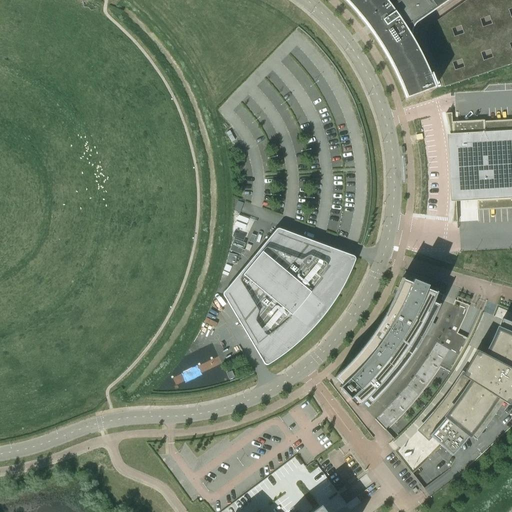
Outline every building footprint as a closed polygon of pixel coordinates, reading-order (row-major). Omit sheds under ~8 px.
[(416,23),(450,0),(393,0),(391,0),(344,0),(348,4),(353,9),(356,12),(358,14),(362,20),(367,26),(372,32),(379,43),(380,46),(388,59),(395,72),(401,85),(406,99),(435,88),(430,74),(423,59),(418,49),(416,46),(413,40),(412,38),(412,35),(412,32),(412,29),(413,28),(414,29),(415,29),(416,29),(416,28),(417,28),(417,27),(418,27),(418,26),(418,25),(417,25),(417,24),(416,23)] [(443,88),(511,64),(511,0),(472,0),(421,30),(419,37),(419,41),(443,88)] [(451,113),(446,114),(447,119),(448,125),(452,125),(453,141),(451,141),(452,148),(453,155),(453,162),(454,171),(454,178),(454,185),(454,194),(454,201),(456,201),(455,194),(457,194),(456,168),(474,167),(476,200),(511,198),(511,130),(485,132),(484,121),(484,120),(452,122),(451,113)] [(243,203),(237,201),(234,210),(240,213),(243,203)] [(224,296),(264,364),(265,364),(266,365),(267,365),(268,365),(268,364),(269,364),(301,339),(328,310),(344,286),(355,260),(355,259),(355,258),(355,257),(354,257),(279,229),(278,229),(277,229),(224,293),(223,294),(224,295),(224,296)] [(234,239),(229,251),(241,255),(245,243),(234,239)] [(335,378),(342,385),(339,387),(350,399),(353,396),(359,403),(359,404),(360,405),(367,398),(372,402),(371,402),(372,403),(380,396),(378,394),(383,389),(394,377),(404,363),(414,349),(422,335),(429,322),(434,313),(435,314),(440,304),(439,304),(438,305),(433,302),(437,292),(436,291),(436,292),(427,289),(428,285),(413,279),(412,283),(403,279),(403,278),(402,278),(398,289),(393,298),(389,306),(381,321),(377,328),(371,335),(363,347),(357,353),(352,360),(345,367),(334,377),(335,378)] [(511,322),(502,319),(501,322),(499,327),(496,333),(495,337),(492,342),(490,346),(486,355),(476,350),(473,356),(470,362),(466,368),(464,372),(462,371),(459,375),(456,379),(452,386),(446,394),(443,398),(440,402),(437,406),(434,410),(428,417),(423,423),(416,430),(428,442),(432,438),(452,456),(469,435),(475,440),(479,435),(483,430),(486,426),(489,421),(493,416),(497,410),(503,401),(509,405),(511,399),(511,322)] [(183,380),(222,365),(217,350),(193,359),(195,363),(179,369),(181,373),(173,377),(175,384),(184,381),(183,380)] [(232,371),(226,373),(229,380),(234,377),(232,371)]
